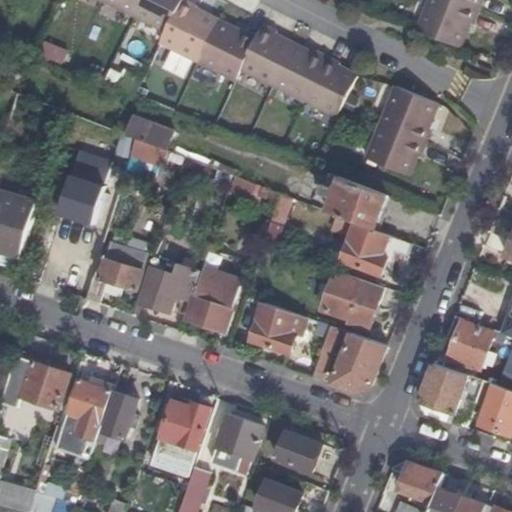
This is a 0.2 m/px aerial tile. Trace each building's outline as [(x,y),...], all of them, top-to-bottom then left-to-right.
[(338,118),(358,77),(338,67),(339,64),(313,51),(311,54),(275,36),(277,33),(263,26),(257,38),(244,31),(243,34),(196,11),(197,8),(184,1),(184,0),(102,0),(168,33),(163,44),(237,81),(242,71),(338,118)] [(430,0),(418,31),(460,48),(470,23),(472,24),(477,11),(478,11),(482,0),(430,0)] [(62,62),(66,47),(45,41),(41,56),(62,62)] [(428,128),(438,104),(397,88),(367,160),(408,176),(416,157),(420,158),(426,144),(425,144),(430,129),(428,128)] [(133,122),(128,136),(137,139),(138,139),(153,145),(168,151),(175,133),(146,122),(144,126),(133,122)] [(153,145),(138,139),(135,148),(150,154),(153,145)] [(218,149),(211,167),(233,176),(234,176),(241,158),(218,149)] [(108,187),(117,163),(84,151),(63,213),(97,225),(110,188),(108,187)] [(382,216),(390,196),(342,177),(327,213),(355,223),(379,232),(385,217),(382,216)] [(263,188),(249,182),(242,199),(257,205),(263,188)] [(0,251),(21,258),(37,206),(0,193),(0,251)] [(282,227),(270,223),(263,246),(274,250),(282,227)] [(379,232),(355,223),(341,262),(381,277),(388,258),(393,260),(395,255),(407,259),(412,245),(379,232)] [(93,277),(86,300),(92,302),(99,305),(107,282),(137,292),(148,258),(111,246),(100,280),(93,277)] [(191,301),(201,272),(178,265),(174,276),(152,268),(140,303),(171,313),(177,296),(184,299),(191,301)] [(225,332),(242,279),(205,267),(188,319),(225,332)] [(370,331),(385,288),(336,271),(323,310),(350,320),(349,324),(370,331)] [(185,319),(191,301),(184,299),(178,316),(185,319)] [(297,315),(264,304),(251,342),(290,355),(296,336),(291,333),(297,315)] [(291,333),(296,336),(305,339),(312,320),(297,315),(291,333)] [(511,318),(509,317),(502,333),(511,337),(511,318)] [(483,369),(495,334),(465,322),(452,356),(483,369)] [(331,327),(313,377),(323,381),(342,330),(331,327)] [(371,387),(388,346),(352,334),(332,384),(358,393),(371,387)] [(71,374),(17,356),(2,405),(17,409),(22,397),(59,409),(71,374)] [(486,381),(437,364),(423,402),(459,415),(464,399),(478,404),(486,381)] [(114,391),(115,385),(100,380),(98,386),(81,380),(74,401),(57,449),(90,460),(96,443),(114,391)] [(486,381),(478,404),(487,407),(495,385),(486,381)] [(511,390),(495,385),(487,407),(481,425),(511,435),(511,390)] [(139,399),(114,391),(96,443),(103,446),(108,434),(125,439),(139,399)] [(57,449),(74,401),(68,399),(52,447),(57,449)] [(194,462),(211,409),(194,404),(192,408),(173,402),(157,450),(194,462)] [(247,474),(264,426),(229,415),(214,462),(247,474)] [(313,473),(324,446),(288,432),(278,459),(313,473)] [(0,434),(0,506),(19,511),(18,511),(29,511),(36,495),(0,483),(0,477),(11,439),(0,434)] [(441,489),(446,475),(411,463),(401,490),(435,503),(441,489)] [(211,474),(194,468),(185,495),(201,501),(202,501),(211,474)] [(268,511),(297,511),(304,494),(269,480),(258,508),(268,511)] [(72,511),(77,499),(38,489),(36,495),(29,511),(72,511)] [(458,511),(465,497),(441,489),(435,503),(430,511),(458,511)] [(185,495),(179,511),(197,511),(201,501),(185,495)] [(487,511),(490,506),(465,497),(458,511),(487,511)]
